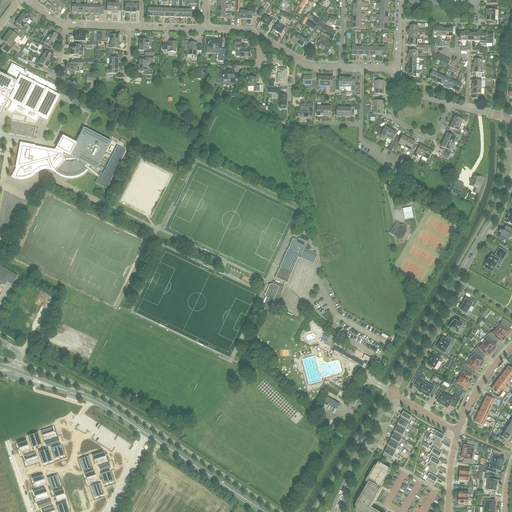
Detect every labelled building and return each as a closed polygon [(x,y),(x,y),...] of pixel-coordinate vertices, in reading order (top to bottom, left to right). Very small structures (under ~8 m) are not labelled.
[(68,6),(69,6),(72,2),(69,0),(65,0),(64,2),(61,0),(57,7),(61,11),(64,7),(67,9),(68,6)] [(70,4),(69,6),(68,6),(68,13),(71,13),(77,14),(78,0),(75,0),(75,5),(72,5),(70,4)] [(94,0),(94,15),(100,16),(100,15),(103,15),(103,6),(97,6),(98,1),(97,1),(97,0),(94,0)] [(112,12),(112,3),(109,3),(109,0),(103,0),(103,6),(106,6),(106,12),(112,12)] [(115,3),(112,3),(112,12),(118,12),(118,5),(121,5),(121,0),(118,0),(115,0),(115,3)] [(125,12),(130,13),(131,1),(122,0),(122,5),(125,5),(125,12)] [(303,6),(306,0),(301,0),(299,3),(298,6),(301,8),(303,6)] [(131,1),(130,13),(136,13),(136,6),(140,6),(140,1),(131,1)] [(247,12),(246,19),(252,20),(253,15),(256,15),(256,8),(252,5),(249,5),(247,8),(247,12)] [(486,10),(486,15),(495,16),(498,16),(498,10),(497,10),(497,7),(488,7),(488,10),(486,10)] [(262,18),(266,12),(261,9),(257,16),(262,18)] [(19,17),(26,23),(29,20),(32,22),(36,17),(33,14),(30,18),(23,12),(19,17)] [(277,19),(278,17),(279,16),(278,15),(276,18),(274,17),(272,16),(271,17),(269,19),(265,16),(261,23),(269,27),(271,24),(274,26),(277,19)] [(305,17),(301,23),(304,25),(308,20),(308,19),(310,16),(307,15),(305,17)] [(334,25),(337,20),(327,15),(326,18),(324,21),(322,19),(321,22),(325,24),(326,25),(327,22),(334,25)] [(495,21),(495,16),(486,15),(486,16),(484,16),(484,19),(486,19),(486,21),(488,21),(488,24),(497,25),(497,21),(495,21)] [(24,26),(26,23),(19,17),(15,23),(20,27),(18,29),(23,33),(26,30),(27,28),(24,26)] [(321,22),(320,21),(319,25),(318,25),(319,25),(318,28),(323,30),(321,33),(329,36),(328,38),(332,40),(336,33),(331,31),(331,30),(324,27),(325,24),(321,22)] [(361,26),(361,23),(352,23),(352,25),(353,25),(353,29),(355,29),(354,31),(361,32),(361,29),(364,29),(364,26),(361,26)] [(290,28),(290,27),(287,25),(285,28),(278,24),(274,31),(281,35),(283,32),(286,33),(290,28)] [(45,36),(55,42),(58,36),(52,33),(53,29),(47,26),(46,30),(48,31),(45,36)] [(6,35),(13,41),(16,43),(17,43),(20,38),(21,39),(23,36),(17,31),(15,34),(10,30),(6,35)] [(75,34),(75,41),(85,41),(85,38),(88,38),(88,31),(82,31),(78,31),(78,34),(75,34)] [(297,44),(301,37),(295,34),(296,33),(294,31),(291,36),(293,38),(291,41),(291,42),(294,44),(295,44),(295,43),(297,44)] [(110,42),(119,42),(119,36),(113,35),(113,32),(106,32),(106,38),(110,38),(110,42)] [(484,32),(480,32),(480,41),(487,42),(487,43),(492,43),(492,39),(493,39),(493,38),(487,38),(487,34),(484,34),(484,32)] [(12,48),(16,43),(13,41),(6,35),(2,41),(7,45),(5,47),(11,52),(13,49),(12,48)] [(55,42),(45,36),(43,39),(42,39),(41,41),(39,45),(42,46),(45,48),(46,44),(52,47),(55,42)] [(151,45),(151,40),(153,40),(153,37),(145,37),(145,40),(139,40),(139,45),(149,45),(151,45)] [(306,41),(301,37),(297,44),(302,48),(304,44),(307,46),(311,39),(308,37),(306,41)] [(332,46),(324,42),(325,40),(321,38),(317,44),(320,45),(319,48),(325,51),(323,53),(327,55),(330,50),(332,46)] [(417,49),(417,39),(409,39),(409,42),(408,42),(408,46),(410,46),(410,48),(417,49)] [(221,49),(222,40),(208,40),(207,52),(212,52),(212,50),(218,51),(218,49),(221,49)] [(118,49),(119,42),(110,42),(109,48),(106,48),(106,52),(112,52),(112,48),(118,49)] [(176,52),(176,42),(169,42),(169,44),(163,43),(163,50),(169,50),(169,52),(176,52)] [(187,55),(191,55),(191,57),(191,58),(191,59),(192,59),(193,60),(194,60),(195,59),(196,59),(196,58),(196,56),(197,50),(201,50),(201,45),(197,44),(197,43),(188,42),(187,55)] [(251,57),(251,50),(243,49),(243,46),(241,46),(241,42),(235,42),(235,47),(237,47),(236,57),(251,57)] [(77,45),(75,45),(75,48),(70,48),(70,55),(74,55),(73,57),(78,57),(78,56),(78,51),(82,52),(83,45),(77,45)] [(148,51),(149,45),(139,45),(139,50),(146,51),(146,54),(146,56),(153,56),(154,56),(154,51),(153,51),(148,51)] [(41,57),(50,62),(53,56),(47,52),(48,49),(45,48),(42,46),(39,52),(43,54),(41,57)] [(109,59),(109,64),(118,64),(118,58),(116,58),(116,55),(110,55),(107,55),(107,58),(109,59)] [(138,61),(138,66),(148,66),(148,61),(153,61),(153,56),(146,56),(146,61),(138,61)] [(473,63),(473,66),(484,67),(484,63),(482,63),(483,60),(482,60),(483,56),(477,56),(476,60),(475,60),(474,63),(473,63)] [(47,68),(50,62),(41,57),(40,60),(36,58),(33,64),(39,67),(41,64),(47,68)] [(66,63),(66,74),(75,74),(75,71),(75,72),(78,72),(79,71),(80,67),(82,67),(82,60),(70,60),(70,63),(66,63)] [(55,93),(58,87),(12,63),(5,76),(0,73),(0,114),(3,109),(4,108),(13,113),(15,110),(36,121),(39,117),(47,121),(60,96),(55,93)] [(118,64),(109,64),(109,70),(106,70),(106,74),(116,74),(116,70),(118,70),(118,64)] [(287,69),(278,69),(278,67),(277,65),(276,65),(275,66),(274,72),(278,72),(278,83),(286,83),(287,69)] [(148,66),(138,66),(138,71),(145,71),(145,75),(152,75),(152,72),(148,72),(148,66)] [(484,67),(473,66),(473,69),(474,69),(474,73),(476,73),(476,77),(482,77),(482,73),(484,72),(485,71),(485,68),(484,67)] [(220,73),(223,73),(223,79),(231,79),(231,83),(235,83),(235,81),(238,81),(238,74),(234,74),(234,71),(228,71),(228,67),(220,67),(220,73)] [(435,83),(439,74),(440,71),(438,70),(437,71),(436,73),(433,72),(429,79),(432,80),(432,82),(435,83)] [(439,74),(435,83),(438,84),(438,83),(441,84),(445,77),(439,74)] [(375,84),(375,88),(384,88),(384,87),(384,81),(379,81),(379,78),(380,78),(380,75),(373,75),(373,78),(372,84),(375,84)] [(450,80),(451,78),(451,77),(445,75),(445,77),(441,84),(444,86),(444,87),(447,88),(450,80)] [(266,91),(266,89),(266,86),(260,85),(260,86),(256,86),(256,78),(249,77),(248,87),(254,87),(254,92),(260,92),(259,92),(266,93),(266,91)] [(315,89),(316,83),(316,82),(312,81),(312,77),(304,77),(304,85),(310,85),(310,88),(315,89)] [(316,83),(315,89),(315,90),(320,90),(320,87),(326,87),(326,77),(319,77),(319,83),(316,83)] [(326,77),(326,87),(331,87),(331,90),(330,93),(335,93),(335,91),(336,84),(333,84),(333,77),(326,77)] [(472,87),(481,88),(482,81),(485,82),(485,77),(482,77),(476,77),(476,81),(474,81),(474,84),(472,84),(472,87)] [(339,87),(345,87),(346,78),(340,78),(339,83),(336,83),(336,84),(335,91),(339,91),(339,87)] [(352,78),(346,78),(345,87),(352,88),(351,91),(355,91),(355,92),(359,92),(359,84),(356,84),(352,83),(352,78)] [(453,90),(456,82),(453,81),(454,80),(451,78),(450,80),(447,88),(449,90),(450,88),(453,90)] [(462,85),(456,82),(453,90),(456,91),(455,92),(459,94),(462,85)] [(481,94),(481,88),(472,87),(472,98),(481,98),(481,94)] [(372,92),(372,98),(378,98),(378,94),(383,94),(383,89),(384,89),(384,88),(375,88),(375,92),(372,92)] [(286,106),(287,96),(279,95),(279,106),(286,106)] [(91,107),(73,98),(71,102),(89,111),(91,107)] [(371,105),(370,108),(383,108),(383,102),(379,101),(379,98),(378,98),(372,98),(371,98),(371,102),(374,102),(374,106),(371,105)] [(313,103),(305,102),(305,105),(305,109),(297,108),(296,118),(308,118),(308,116),(312,116),(313,103)] [(324,116),(324,107),(321,107),(321,103),(319,103),(314,103),(314,110),(317,110),(317,116),(324,116)] [(324,107),(324,116),(331,116),(331,110),(334,110),(334,106),(334,103),(330,103),(330,107),(324,107)] [(337,117),(344,117),(344,108),(337,108),(337,106),(334,106),(334,110),(334,114),(337,114),(337,117)] [(351,108),(344,108),(344,117),(351,117),(351,114),(354,114),(354,107),(351,107),(351,108)] [(382,115),(383,108),(370,108),(370,110),(373,111),(373,114),(370,114),(370,118),(378,118),(379,115),(382,115)] [(455,117),(453,122),(461,126),(464,120),(467,122),(468,118),(462,115),(460,119),(455,117)] [(459,131),(461,126),(453,122),(450,128),(455,130),(453,133),(454,134),(460,136),(462,133),(459,131)] [(387,138),(391,130),(386,127),(384,130),(381,128),(378,127),(376,132),(378,133),(378,135),(382,137),(383,136),(387,138)] [(111,142),(83,128),(75,144),(62,137),(55,151),(20,144),(16,167),(18,167),(12,177),(16,178),(20,179),(24,179),(28,178),(31,177),(35,175),(38,173),(41,170),(43,168),(46,167),(49,166),(52,167),(54,167),(57,169),(61,172),(66,174),(71,174),(76,173),(80,171),(84,168),(84,167),(86,164),(97,169),(111,142)] [(393,149),(395,144),(399,138),(396,136),(397,133),(391,130),(387,138),(392,140),(391,142),(392,142),(390,148),(393,149)] [(460,136),(454,134),(453,136),(447,134),(444,140),(453,144),(454,140),(456,141),(457,141),(458,139),(459,139),(460,136)] [(399,138),(395,144),(401,147),(400,148),(403,150),(405,147),(409,139),(403,136),(402,138),(399,137),(399,138)] [(417,147),(417,146),(414,145),(415,143),(409,139),(405,147),(409,149),(408,151),(413,153),(417,147)] [(452,151),(455,145),(453,144),(444,140),(441,147),(445,148),(443,154),(449,157),(452,151)] [(106,189),(126,151),(117,146),(102,174),(100,173),(95,183),(106,189)] [(423,157),(427,149),(421,146),(419,148),(417,147),(413,153),(412,155),(413,155),(416,157),(418,154),(423,157)] [(427,149),(423,157),(428,159),(426,162),(430,164),(434,156),(431,155),(433,152),(427,149)] [(478,194),(484,177),(474,174),(470,185),(475,187),(474,192),(478,194)] [(450,193),(459,197),(465,188),(462,186),(463,184),(463,183),(456,180),(450,193)] [(403,209),(405,219),(414,217),(411,207),(403,209)] [(86,224),(65,214),(58,229),(69,234),(67,239),(64,237),(54,250),(75,264),(79,258),(87,262),(80,275),(95,282),(107,258),(104,256),(106,251),(115,256),(122,241),(101,231),(100,234),(85,227),(86,224)] [(405,230),(404,226),(401,227),(399,226),(400,225),(396,223),(390,233),(394,235),(396,236),(397,238),(401,237),(405,230)] [(510,238),(511,233),(511,229),(507,227),(505,230),(502,229),(501,231),(501,230),(501,231),(499,230),(498,232),(499,233),(501,233),(499,237),(508,241),(509,238),(510,238)] [(287,284),(299,257),(314,264),(317,256),(316,252),(314,253),(305,249),(308,242),(307,242),(309,238),(302,235),(301,239),(299,238),(298,240),(293,238),(290,245),(290,247),(289,246),(280,267),(281,267),(280,269),(279,269),(275,278),(286,282),(286,283),(287,284)] [(503,259),(507,253),(499,248),(496,255),(497,255),(495,258),(492,256),(489,259),(486,263),(487,264),(484,268),(492,272),(499,260),(501,258),(503,259)] [(223,263),(205,254),(202,258),(220,267),(223,263)] [(1,284),(5,286),(7,282),(12,285),(17,276),(0,266),(0,285),(1,284)] [(284,287),(275,283),(274,285),(272,284),(270,285),(265,295),(266,298),(268,298),(264,308),(270,310),(272,307),(276,309),(278,303),(278,302),(284,287)] [(466,299),(465,299),(466,299),(463,303),(462,305),(460,309),(459,309),(460,310),(467,313),(471,306),(474,307),(477,302),(471,298),(469,301),(466,299)] [(454,320),(453,323),(451,322),(449,326),(450,327),(449,328),(458,333),(462,325),(464,327),(466,323),(460,319),(458,322),(454,320)] [(497,329),(506,337),(508,335),(508,336),(510,334),(510,333),(507,330),(509,328),(507,326),(510,323),(504,319),(500,324),(501,325),(497,329)] [(481,329),(476,324),(475,327),(476,328),(473,333),(475,335),(479,331),(481,329)] [(506,337),(497,329),(493,334),(491,332),(488,334),(495,341),(497,338),(501,342),(502,342),(505,340),(504,339),(506,337)] [(308,342),(319,341),(318,334),(315,335),(315,333),(307,334),(308,342)] [(332,348),(334,345),(335,343),(338,345),(340,341),(330,335),(325,345),(332,348)] [(445,340),(443,339),(443,338),(442,339),(437,348),(437,349),(440,350),(440,351),(443,353),(444,352),(444,353),(445,353),(445,352),(450,343),(452,344),(455,339),(448,335),(445,340)] [(483,344),(492,352),(493,351),(493,352),(496,349),(496,348),(496,347),(492,343),(494,341),(487,335),(483,339),(485,341),(483,344)] [(492,352),(483,344),(481,347),(478,345),(474,350),(480,354),(482,352),(488,357),(488,356),(489,357),(492,353),(491,353),(492,352)] [(354,354),(356,350),(349,346),(347,350),(354,354)] [(470,360),(480,367),(481,366),(481,367),(484,363),(483,362),(484,362),(477,357),(480,354),(474,350),(470,355),(473,357),(470,360)] [(443,360),(433,354),(427,364),(429,365),(428,366),(432,368),(433,367),(434,368),(438,361),(441,363),(443,360)] [(454,362),(450,360),(446,367),(450,370),(454,362)] [(480,367),(470,360),(468,363),(466,361),(462,366),(468,370),(470,367),(476,372),(477,371),(477,372),(480,368),(479,368),(480,367)] [(459,377),(469,383),(470,381),(471,381),(473,378),(472,378),(472,377),(466,373),(468,370),(462,366),(458,372),(461,373),(459,377)] [(511,376),(505,371),(502,375),(509,381),(510,382),(511,378),(511,376)] [(423,394),(429,383),(424,380),(425,378),(419,374),(415,381),(421,385),(417,390),(418,391),(418,392),(420,393),(421,393),(423,394)] [(509,381),(502,375),(498,380),(505,386),(508,382),(509,381)] [(469,383),(459,377),(457,380),(454,379),(451,384),(457,388),(459,384),(466,388),(467,388),(469,385),(468,385),(469,383)] [(504,387),(505,386),(498,380),(495,385),(504,392),(502,390),(504,387)] [(340,392),(327,385),(324,383),(321,388),(325,390),(337,397),(340,392)] [(432,385),(429,383),(423,394),(425,395),(425,396),(427,397),(428,396),(429,397),(433,390),(436,392),(439,386),(434,383),(432,385)] [(502,394),(504,392),(495,385),(491,389),(495,392),(493,395),(498,399),(502,394)] [(442,405),(448,394),(445,392),(446,390),(441,387),(437,393),(440,394),(436,401),(437,402),(436,403),(439,404),(440,403),(442,405)] [(454,397),(448,394),(442,405),(444,406),(443,407),(446,409),(447,408),(448,408),(451,403),(456,406),(461,398),(455,395),(454,397)] [(487,396),(484,401),(492,405),(495,400),(487,396)] [(338,409),(340,404),(327,397),(324,402),(326,402),(321,410),(325,412),(329,404),(338,409)] [(484,401),(482,406),(490,410),(492,405),(484,401)] [(487,416),(490,410),(482,406),(479,412),(487,416)] [(408,424),(410,420),(416,423),(417,420),(403,412),(399,419),(408,424)] [(479,412),(477,417),(485,421),(487,416),(479,412)] [(482,426),(485,421),(477,417),(474,422),(482,426)] [(405,431),(407,427),(412,430),(414,427),(408,424),(399,419),(400,420),(396,426),(404,431),(405,431)] [(403,434),(409,438),(411,435),(405,431),(404,431),(396,426),(396,427),(393,434),(401,439),(401,438),(403,434)] [(511,435),(511,433),(511,429),(506,426),(503,431),(511,435)] [(431,428),(429,431),(434,434),(432,438),(441,443),(445,436),(431,428)] [(508,440),(511,435),(503,431),(502,430),(497,438),(504,442),(506,439),(508,440)] [(406,445),(407,442),(401,438),(401,439),(393,434),(392,434),(393,434),(389,441),(398,446),(400,442),(406,445)] [(427,439),(433,442),(431,446),(428,445),(442,453),(439,451),(443,444),(441,443),(432,438),(429,436),(427,439)] [(59,438),(44,443),(45,448),(60,443),(59,438)] [(389,441),(390,442),(386,448),(394,453),(395,453),(397,449),(402,452),(404,449),(398,446),(389,441)] [(463,452),(475,454),(476,448),(477,443),(473,441),(470,441),(469,446),(464,445),(464,446),(463,446),(462,449),(463,450),(463,452)] [(431,451),(429,455),(426,453),(440,462),(441,461),(438,460),(442,453),(428,445),(426,448),(431,451)] [(391,460),(393,456),(399,459),(401,456),(395,453),(394,453),(386,448),(386,449),(382,456),(391,460)] [(499,457),(500,452),(493,450),(490,461),(502,464),(503,463),(503,464),(505,460),(504,459),(504,458),(499,457)] [(467,463),(473,464),(474,460),(473,460),(475,454),(463,452),(462,454),(461,454),(461,457),(462,457),(461,458),(468,459),(467,463)] [(428,463),(425,461),(425,462),(439,470),(437,468),(440,462),(426,453),(424,456),(430,459),(428,463)] [(502,465),(502,464),(490,461),(489,460),(486,470),(494,472),(495,469),(500,471),(501,470),(502,470),(503,466),(502,465)] [(378,511),(370,507),(380,490),(378,488),(387,473),(388,474),(391,469),(378,462),(367,482),(369,483),(357,503),(358,503),(355,510),(358,511),(378,511)] [(423,465),(429,468),(426,472),(424,470),(438,479),(438,478),(435,477),(439,470),(425,462),(423,465)] [(110,463),(98,467),(99,472),(111,468),(110,463)] [(438,479),(424,470),(422,473),(427,476),(425,481),(434,486),(438,479)] [(486,490),(496,491),(496,488),(497,488),(497,484),(498,480),(493,480),(493,476),(485,474),(485,479),(488,479),(486,490)] [(485,507),(495,508),(495,505),(496,505),(496,501),(490,501),(490,500),(489,499),(489,497),(482,496),(482,501),(485,501),(485,507)] [(51,499),(37,504),(38,509),(53,504),(51,499)]
